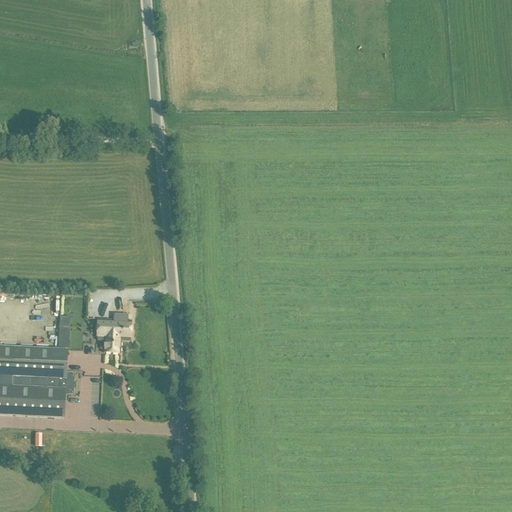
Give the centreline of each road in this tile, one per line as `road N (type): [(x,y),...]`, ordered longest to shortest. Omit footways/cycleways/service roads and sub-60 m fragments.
road 1 (tertiary): [(189,511),(145,0)]
road 2 (track): [(460,117),(155,117)]
